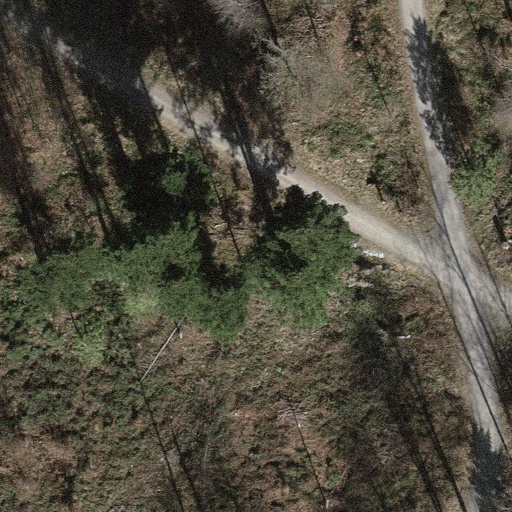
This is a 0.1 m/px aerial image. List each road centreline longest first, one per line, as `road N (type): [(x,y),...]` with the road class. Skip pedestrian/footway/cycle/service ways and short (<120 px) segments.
road 1 (track): [(0,6),(511,302)]
road 2 (track): [(417,0),(457,269),(491,429),(485,511)]
